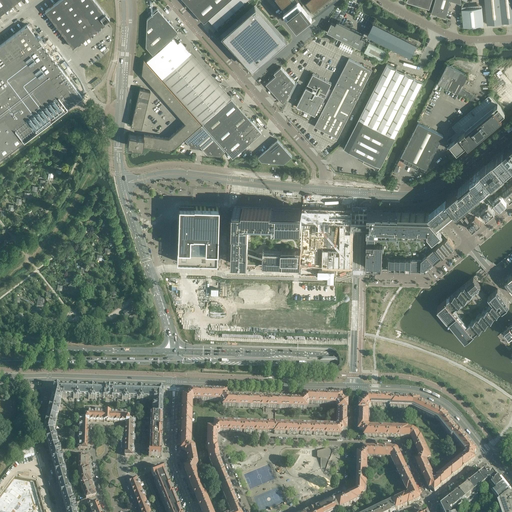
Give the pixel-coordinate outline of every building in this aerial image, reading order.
[(0,0),(0,14),(13,4),(9,0),(0,0)] [(97,29),(97,28),(100,26),(101,26),(101,25),(103,24),(104,23),(109,19),(105,14),(100,7),(94,0),(59,0),(57,2),(70,19),(82,10),(97,29)] [(183,0),(194,12),(197,16),(199,18),(203,22),(208,19),(228,0),(183,0)] [(228,0),(208,19),(210,22),(215,26),(217,29),(218,30),(250,0),(228,0)] [(276,0),(278,3),(279,3),(281,6),(280,6),(288,16),(289,16),(291,18),(290,19),(291,19),(293,21),(296,26),(298,28),(301,25),(308,20),(308,19),(310,17),(311,17),(312,16),(313,15),(316,13),(322,9),(321,8),(324,6),(328,4),(328,3),(330,1),(331,2),(332,0),(276,0)] [(308,19),(308,20),(301,25),(302,27),(336,0),(332,0),(331,2),(330,1),(328,3),(328,4),(324,6),(321,8),(322,9),(316,13),(313,15),(312,16),(311,17),(310,17),(308,19)] [(429,8),(431,0),(407,0),(407,1),(427,7),(428,8),(429,8)] [(461,3),(461,0),(435,0),(431,13),(433,13),(434,13),(440,15),(446,17),(449,6),(450,0),(451,0),(453,1),(456,1),(456,0),(458,1),(457,2),(458,2),(458,1),(461,2),(461,3)] [(495,23),(503,23),(500,0),(485,0),(488,24),(492,24),(495,23)] [(511,0),(500,0),(503,23),(511,21),(511,0)] [(70,19),(57,2),(45,11),(58,28),(70,19)] [(255,5),(222,35),(223,35),(251,68),(254,65),(255,64),(257,63),(258,61),(260,60),(284,38),(276,29),(275,28),(274,27),(258,9),(257,8),(257,7),(256,6),(255,6),(255,5)] [(484,25),(482,7),(463,9),(462,9),(464,27),(467,26),(484,25)] [(146,36),(162,21),(166,18),(163,15),(157,8),(152,12),(153,13),(147,19),(146,36)] [(73,47),(77,43),(79,42),(81,41),(81,40),(84,38),(85,37),(88,35),(89,34),(92,32),(93,32),(93,31),(96,29),(97,29),(82,10),(70,19),(58,28),(73,47)] [(289,16),(288,16),(287,17),(295,27),(296,26),(293,21),(291,19),(290,19),(291,18),(289,16)] [(166,18),(162,21),(170,30),(174,27),(166,18)] [(332,22),(327,31),(361,48),(365,39),(363,38),(362,37),(363,34),(361,32),(358,31),(350,27),(351,26),(348,25),(340,21),(339,21),(337,20),(335,24),(332,22)] [(172,33),(170,30),(162,21),(146,36),(146,46),(147,48),(152,54),(174,35),(172,33)] [(417,44),(374,22),(371,28),(367,35),(411,56),(414,50),(417,44)] [(64,72),(27,24),(0,45),(0,51),(33,95),(64,72)] [(177,43),(173,38),(153,55),(146,61),(202,124),(229,101),(228,100),(221,92),(211,81),(181,46),(177,43)] [(181,40),(177,43),(181,46),(211,81),(221,92),(228,100),(232,98),(224,89),(181,40)] [(351,54),(354,48),(341,42),(339,47),(351,54)] [(382,61),(387,51),(369,42),(367,47),(364,52),(382,61)] [(33,95),(0,51),(0,120),(4,118),(33,95)] [(338,137),(372,70),(358,63),(349,58),(328,100),(326,99),(324,98),(325,96),(326,93),(332,82),(313,73),(308,84),(297,106),(315,115),(316,114),(320,116),(315,126),(326,131),(330,134),(333,135),(335,136),(338,137)] [(145,62),(144,60),(142,74),(144,76),(145,78),(153,70),(145,62)] [(381,166),(423,82),(387,64),(344,148),(350,150),(357,154),(365,158),(363,162),(375,168),(374,169),(378,171),(381,166)] [(459,93),(468,75),(454,67),(452,65),(450,66),(447,64),(438,83),(459,93)] [(295,83),(295,82),(281,67),(274,73),(275,73),(278,70),(279,71),(280,72),(276,75),(266,84),(275,94),(278,97),(283,102),(287,99),(295,83)] [(149,81),(157,74),(153,70),(145,78),(146,79),(147,78),(149,81),(148,81),(149,81)] [(70,105),(82,96),(64,72),(33,95),(4,118),(22,142),(31,135),(70,105)] [(154,87),(162,80),(157,74),(149,81),(149,82),(149,81),(151,84),(154,87)] [(159,93),(167,86),(162,80),(154,87),(156,90),(157,90),(159,92),(158,92),(158,93),(159,93)] [(163,98),(172,91),(167,86),(159,93),(161,95),(163,98)] [(149,95),(150,91),(140,88),(138,96),(148,99),(148,98),(148,95),(149,95)] [(168,104),(177,97),(172,91),(163,98),(166,101),(167,101),(169,103),(168,103),(168,104)] [(466,145),(467,144),(468,143),(467,143),(466,143),(471,138),(472,139),(471,140),(500,116),(505,112),(498,103),(498,104),(490,95),(479,104),(452,126),(457,132),(447,140),(449,143),(450,143),(457,152),(458,151),(459,150),(461,149),(463,147),(464,146),(466,145)] [(147,102),(148,99),(138,96),(136,103),(147,106),(148,102),(147,102)] [(173,110),(182,102),(177,97),(168,104),(169,104),(171,106),(171,107),(173,110)] [(253,123),(251,121),(240,108),(231,98),(229,101),(202,124),(232,158),(246,145),(253,139),(259,134),(261,132),(260,131),(259,129),(258,129),(256,126),(253,123)] [(178,115),(187,108),(182,102),(173,110),(176,113),(177,112),(179,114),(178,115)] [(146,110),(147,106),(136,103),(134,111),(145,113),(144,113),(145,110),(146,110)] [(183,121),(191,114),(187,108),(178,115),(179,115),(181,117),(181,118),(183,121)] [(143,116),(144,113),(145,114),(145,113),(134,111),(133,118),(143,120),(144,117),(143,116)] [(201,124),(191,114),(183,121),(185,123),(186,124),(183,126),(183,125),(190,134),(201,124)] [(502,118),(500,116),(471,140),(472,139),(471,138),(466,143),(467,143),(468,143),(467,144),(468,146),(502,118)] [(22,142),(4,118),(0,120),(0,139),(1,139),(10,151),(21,143),(22,142)] [(142,124),(143,120),(133,118),(131,126),(141,128),(141,127),(142,124)] [(418,122),(401,156),(405,158),(419,165),(426,168),(443,135),(418,122)] [(215,139),(201,124),(185,139),(190,145),(190,146),(198,148),(200,146),(203,150),(215,139)] [(190,134),(183,125),(182,126),(183,126),(180,128),(177,130),(184,139),(190,134)] [(184,139),(177,130),(174,133),(174,134),(172,136),(172,135),(171,135),(179,144),(184,139)] [(143,145),(144,136),(143,136),(129,134),(127,145),(142,147),(143,145)] [(150,146),(152,136),(144,134),(143,136),(144,136),(143,145),(150,146)] [(179,144),(171,135),(171,136),(169,138),(168,138),(166,138),(165,148),(172,149),(179,144)] [(157,147),(159,137),(158,137),(155,137),(156,136),(152,136),(150,146),(157,147)] [(165,148),(166,138),(162,137),(162,138),(159,137),(157,147),(165,148)] [(0,159),(10,151),(1,139),(0,139),(0,159)] [(214,148),(219,144),(215,139),(203,150),(207,153),(220,155),(214,148)] [(292,156),(278,139),(277,140),(275,142),(273,144),(265,151),(258,157),(262,161),(284,163),(292,156)] [(511,160),(511,143),(511,144),(503,150),(510,158),(511,160)] [(225,151),(219,144),(214,148),(220,155),(220,154),(225,151)] [(493,160),(504,173),(511,182),(511,160),(510,158),(503,150),(503,151),(502,152),(501,153),(500,153),(500,154),(499,154),(498,155),(496,157),(495,158),(494,158),(493,160)] [(503,173),(504,173),(493,160),(492,160),(493,160),(491,161),(489,163),(487,164),(487,165),(486,165),(487,165),(486,166),(483,169),(482,168),(482,169),(481,170),(480,170),(491,183),(497,178),(498,178),(503,173)] [(471,178),(470,178),(481,191),(482,192),(493,205),(494,206),(493,205),(494,205),(495,204),(495,205),(497,204),(499,208),(502,205),(503,204),(507,201),(500,194),(491,183),(480,170),(478,172),(477,173),(475,174),(474,175),(473,176),(472,177),(471,178)] [(459,188),(458,188),(469,201),(475,196),(476,196),(481,191),(470,178),(470,179),(466,182),(465,183),(464,184),(463,185),(462,185),(461,186),(462,187),(461,188),(460,189),(459,188)] [(511,183),(508,187),(503,191),(510,199),(511,196),(511,183)] [(228,186),(228,203),(235,203),(235,194),(240,194),(240,186),(228,186)] [(463,206),(469,201),(458,188),(458,189),(459,190),(458,191),(456,192),(456,191),(455,192),(454,193),(454,192),(453,193),(454,193),(452,195),(451,194),(451,195),(447,198),(446,199),(450,204),(453,202),(456,206),(454,208),(454,209),(457,212),(462,207),(463,207),(463,206)] [(454,209),(454,208),(450,204),(446,199),(443,201),(444,202),(442,205),(441,203),(434,209),(435,210),(433,212),(432,211),(429,213),(437,223),(440,221),(439,220),(441,218),(442,219),(449,213),(448,212),(450,210),(451,211),(454,209)] [(488,203),(478,210),(479,211),(485,218),(486,219),(490,215),(491,215),(495,211),(492,208),(491,207),(488,203)] [(178,220),(178,234),(177,253),(177,257),(177,261),(198,262),(199,262),(216,263),(218,207),(182,206),(179,206),(178,220)] [(232,263),(233,263),(235,263),(235,264),(236,264),(236,263),(238,263),(238,264),(240,264),(240,263),(241,263),(241,264),(242,264),(242,263),(247,264),(248,264),(251,264),(258,264),(260,264),(262,264),(264,264),(267,264),(268,265),(268,264),(272,264),(272,265),(273,265),(273,264),(276,265),(278,265),(281,265),(282,265),(285,265),(286,265),(289,265),(292,265),(293,265),(296,265),(297,265),(300,265),(301,266),(302,209),(292,209),(289,209),(288,209),(285,209),(284,209),(281,209),(278,209),(277,208),(277,209),(274,209),(274,208),(273,208),(273,209),(272,209),(272,208),(271,208),(271,209),(268,209),(268,208),(267,208),(264,208),(263,208),(260,208),(257,208),(256,208),(253,208),(252,208),(249,208),(248,208),(243,208),(243,207),(242,208),(241,208),(241,207),(240,207),(240,208),(238,207),(237,207),(234,207),(233,207),(233,208),(234,208),(234,209),(233,209),(233,211),(233,215),(233,218),(233,222),(233,225),(233,229),(233,231),(233,234),(232,235),(233,235),(233,238),(232,238),(233,238),(233,241),(232,241),(232,242),(233,242),(232,245),(232,246),(232,248),(232,249),(232,252),(232,253),(232,256),(232,257),(232,259),(232,262),(232,263)] [(462,207),(457,212),(463,219),(465,222),(470,217),(462,207)] [(438,224),(437,223),(436,222),(429,213),(428,213),(398,212),(376,212),(372,211),(368,211),(357,211),(353,211),(355,222),(358,222),(367,223),(367,233),(366,268),(389,268),(394,268),(400,269),(405,269),(411,269),(416,269),(421,269),(425,269),(430,266),(434,262),(438,259),(442,255),(446,252),(451,248),(455,245),(448,236),(441,228),(440,229),(438,231),(436,229),(434,227),(438,224)] [(490,215),(486,219),(495,212),(495,211),(491,215),(490,215)] [(470,217),(465,222),(472,230),(473,229),(476,227),(477,226),(478,226),(478,225),(481,223),(482,222),(481,222),(475,215),(474,214),(470,217)] [(510,303),(509,301),(505,297),(504,296),(501,293),(500,291),(498,288),(497,289),(496,290),(494,292),(492,293),(488,296),(486,294),(479,286),(481,285),(474,277),(439,306),(438,306),(437,307),(443,313),(443,314),(444,314),(448,320),(449,321),(465,340),(472,334),(477,330),(510,303)] [(141,318),(135,311),(136,311),(132,306),(122,313),(128,320),(126,321),(129,325),(133,322),(134,323),(141,318)] [(121,324),(118,319),(112,322),(114,328),(121,324)] [(386,324),(383,328),(392,332),(394,328),(390,326),(390,325),(391,325),(392,323),(389,322),(388,325),(386,324)] [(510,326),(503,331),(509,338),(510,337),(511,338),(511,328),(510,326)] [(69,397),(69,387),(54,387),(51,401),(60,403),(62,398),(65,397),(69,397)] [(84,397),(84,388),(69,387),(69,397),(73,397),(73,398),(80,399),(80,397),(84,397)] [(99,398),(99,388),(84,388),(84,397),(88,397),(88,399),(95,399),(95,398),(99,398)] [(132,399),(133,389),(118,389),(118,398),(121,398),(121,400),(128,400),(129,399),(132,399)] [(147,399),(148,390),(133,389),(132,399),(136,399),(137,400),(144,401),(144,399),(147,399)] [(163,401),(163,390),(148,390),(147,399),(154,399),(154,400),(156,400),(156,401),(163,401)] [(196,400),(196,391),(189,391),(189,394),(185,397),(183,397),(182,404),(191,405),(191,403),(194,401),(194,400),(196,400)] [(207,401),(208,392),(196,391),(196,400),(196,401),(199,401),(199,400),(201,400),(201,401),(203,401),(203,400),(205,400),(205,401),(207,401)] [(218,401),(219,392),(208,392),(207,401),(210,401),(210,400),(212,400),(211,402),(214,402),(214,400),(216,401),(218,401)] [(232,408),(232,398),(229,398),(226,395),(226,392),(219,392),(218,401),(220,401),(223,403),(222,407),(225,407),(225,406),(228,407),(228,408),(232,408)] [(311,404),(311,395),(304,395),(304,397),(300,401),(297,400),(297,410),(301,410),(301,409),(303,409),(303,410),(306,410),(306,407),(309,404),(311,404)] [(322,405),(322,395),(311,395),(311,404),(314,404),(315,404),(315,405),(318,405),(318,404),(319,404),(319,405),(322,405)] [(333,405),(333,396),(322,395),(322,405),(324,405),(324,404),(326,404),(326,406),(328,406),(328,404),(330,404),(330,405),(333,405)] [(346,410),(347,402),(344,402),(341,399),(341,396),(333,396),(333,405),(335,405),(336,405),(337,407),(337,409),(346,410)] [(374,405),(374,397),(366,397),(366,399),(363,403),(360,402),(360,410),(361,410),(368,410),(368,408),(369,408),(371,406),(371,405),(374,405)] [(387,406),(387,398),(374,397),(374,405),(373,406),(376,406),(376,405),(378,405),(378,406),(382,406),(384,406),(387,406)] [(273,409),(273,400),(268,399),(268,400),(265,400),(262,400),(262,399),(232,398),(232,408),(235,408),(235,407),(237,407),(236,409),(239,409),(239,407),(240,407),(240,408),(248,408),(249,408),(249,409),(251,409),(251,408),(252,408),(260,408),(260,407),(262,408),(262,409),(264,409),(267,409),(267,408),(268,408),(268,409),(273,409)] [(413,409),(415,400),(411,398),(411,400),(403,400),(403,399),(402,399),(401,400),(400,399),(400,408),(402,408),(404,408),(404,409),(409,409),(409,408),(413,409)] [(162,415),(163,401),(156,401),(156,400),(154,400),(153,404),(152,411),(153,411),(153,415),(162,415)] [(297,410),(297,400),(273,400),(273,409),(276,409),(276,408),(278,408),(278,410),(280,410),(280,409),(281,409),(288,409),(290,409),(290,410),(292,410),(292,409),(293,409),(297,410)] [(425,415),(429,407),(428,406),(426,405),(419,402),(420,401),(415,400),(413,409),(417,410),(417,411),(421,413),(422,412),(423,413),(423,414),(425,415)] [(58,414),(60,407),(59,407),(60,403),(51,401),(47,415),(56,418),(57,414),(58,414)] [(192,412),(192,410),(191,410),(191,409),(191,405),(182,404),(182,417),(191,418),(191,413),(191,412),(192,412)] [(447,418),(448,417),(441,411),(440,412),(433,409),(432,408),(431,408),(430,408),(426,415),(428,416),(428,415),(430,416),(430,417),(435,420),(435,419),(441,424),(442,427),(449,421),(447,418)] [(345,423),(346,410),(337,409),(337,411),(336,411),(336,414),(337,414),(337,415),(335,415),(335,417),(337,417),(337,419),(336,419),(336,421),(337,421),(337,422),(338,422),(345,423)] [(369,419),(369,415),(370,412),(369,412),(369,410),(368,410),(361,410),(360,423),(367,423),(368,423),(368,422),(369,422),(369,419)] [(55,429),(56,422),(55,421),(56,418),(47,415),(44,430),(44,433),(53,431),(54,429),(55,429)] [(162,427),(162,418),(162,415),(153,415),(152,415),(151,419),(150,418),(150,423),(151,423),(151,427),(162,427)] [(192,425),(192,423),(190,423),(190,421),(191,422),(191,418),(182,417),(182,430),(191,430),(191,427),(190,427),(190,425),(192,425)] [(458,431),(456,429),(456,428),(455,427),(454,427),(453,425),(452,424),(449,421),(442,427),(444,428),(445,428),(446,429),(445,430),(447,433),(448,432),(449,434),(451,437),(458,431)] [(346,430),(346,423),(345,423),(338,422),(338,424),(337,424),(337,425),(335,427),(335,428),(332,428),(332,436),(340,436),(340,434),(343,430),(346,430)] [(223,432),(223,423),(219,423),(219,424),(217,424),(217,423),(214,423),(214,428),(213,429),(208,429),(207,432),(208,432),(208,434),(207,434),(207,438),(216,438),(216,435),(220,432),(223,432)] [(236,433),(236,424),(232,424),(231,424),(231,423),(229,423),(229,424),(227,424),(228,424),(223,423),(223,432),(236,433)] [(249,433),(250,424),(245,424),(245,425),(244,425),(244,423),(242,423),(242,425),(241,425),(241,424),(236,424),(236,433),(249,433)] [(263,433),(263,425),(259,424),(259,425),(257,425),(257,424),(255,423),(255,425),(254,425),(254,424),(250,424),(249,433),(263,433)] [(372,437),(373,429),(370,429),(370,428),(368,426),(367,426),(367,423),(360,423),(359,423),(359,431),(362,431),(365,434),(365,437),(372,437)] [(293,434),(293,425),(289,425),(289,426),(287,426),(287,424),(285,424),(285,426),(284,426),(284,425),(280,425),(279,434),(293,434)] [(279,434),(280,425),(276,425),(276,426),(274,426),(274,425),(271,425),(269,425),(267,425),(263,425),(263,433),(268,434),(268,433),(271,433),(272,433),(274,433),(274,434),(279,434)] [(306,435),(306,426),(302,426),(302,427),(300,426),(300,425),(299,425),(299,426),(297,426),(293,425),(293,434),(306,435)] [(319,435),(319,426),(316,426),(316,427),(314,427),(314,425),(313,425),(312,425),(312,427),(310,427),(310,426),(306,426),(306,435),(319,435)] [(332,436),(332,428),(332,427),(329,427),(327,427),(327,426),(325,426),(325,427),(324,427),(319,426),(319,435),(332,436)] [(161,436),(161,430),(162,430),(162,427),(151,427),(151,430),(150,430),(150,435),(151,435),(151,439),(161,439),(161,436)] [(383,437),(384,428),(381,428),(381,429),(379,428),(379,427),(377,427),(377,428),(375,428),(373,428),(373,429),(372,437),(383,437)] [(394,438),(395,429),(392,428),(392,429),(390,429),(390,427),(388,427),(388,429),(386,429),(386,428),(384,428),(383,437),(394,438)] [(405,438),(406,429),(403,429),(401,429),(401,428),(399,428),(399,429),(397,429),(395,429),(394,438),(405,438)] [(420,438),(418,433),(413,430),(408,430),(408,429),(406,429),(405,438),(411,438),(412,439),(414,444),(422,440),(421,437),(420,438)] [(191,438),(191,436),(190,436),(190,434),(191,434),(191,430),(182,430),(181,443),(190,443),(190,439),(190,438),(191,438)] [(58,441),(57,438),(56,434),(55,435),(53,431),(44,433),(48,448),(57,445),(56,442),(58,441)] [(457,440),(463,435),(460,432),(459,433),(458,431),(451,437),(452,439),(454,438),(455,439),(456,439),(457,440)] [(463,435),(457,440),(456,441),(458,443),(458,442),(460,444),(459,444),(462,448),(463,448),(464,449),(463,450),(464,451),(465,451),(471,446),(463,435)] [(216,447),(216,438),(207,438),(207,440),(208,440),(208,443),(207,443),(207,448),(207,449),(208,448),(208,450),(207,450),(208,453),(217,451),(217,447),(216,447)] [(161,451),(161,439),(151,439),(151,442),(149,442),(149,447),(150,447),(150,451),(161,451)] [(425,448),(424,446),(425,446),(424,443),(423,444),(422,442),(423,442),(422,440),(414,444),(419,454),(427,450),(426,447),(425,448)] [(196,462),(196,459),(195,456),(195,453),(194,453),(193,451),(194,451),(194,449),(190,445),(190,443),(181,443),(181,450),(183,450),(187,453),(187,457),(188,460),(188,464),(186,467),(184,468),(187,476),(195,473),(194,471),(194,470),(197,466),(196,463),(195,463),(195,462),(196,462)] [(62,454),(61,451),(60,448),(59,449),(58,445),(57,445),(48,448),(50,454),(51,458),(52,459),(53,466),(62,463),(63,463),(62,459),(63,459),(62,456),(62,454)] [(474,458),(474,453),(476,452),(471,446),(465,451),(467,453),(466,453),(466,456),(466,457),(464,458),(469,465),(475,460),(474,458)] [(330,460),(332,454),(332,452),(331,450),(330,449),(328,449),(318,452),(318,459),(330,460)] [(371,458),(371,449),(364,449),(364,451),(361,455),(358,454),(358,462),(366,462),(366,459),(368,457),(371,458)] [(394,455),(395,454),(395,450),(378,449),(378,451),(379,451),(379,453),(377,454),(377,459),(378,459),(378,458),(387,459),(388,459),(388,458),(390,458),(391,458),(391,456),(392,456),(392,455),(394,455)] [(404,464),(398,451),(396,450),(395,450),(395,454),(394,455),(392,455),(392,456),(391,456),(391,458),(392,459),(393,461),(392,461),(393,462),(394,464),(395,463),(396,465),(395,466),(396,468),(404,464)] [(429,468),(428,465),(427,463),(427,460),(431,458),(429,455),(428,455),(427,453),(428,453),(427,450),(419,454),(420,456),(419,461),(416,462),(428,486),(432,484),(431,483),(433,481),(432,478),(431,475),(432,474),(431,472),(430,472),(429,470),(430,470),(429,468)] [(239,511),(218,459),(219,459),(218,455),(217,452),(217,451),(208,453),(208,454),(209,460),(210,460),(210,462),(212,467),(213,468),(212,469),(215,475),(215,474),(216,476),(214,476),(215,478),(216,477),(217,478),(216,479),(219,486),(220,486),(220,487),(219,487),(220,489),(221,488),(222,490),(221,490),(224,497),(225,498),(224,499),(224,500),(226,500),(226,501),(225,501),(228,508),(229,508),(230,509),(228,510),(229,511),(230,511),(239,511)] [(469,465),(464,458),(464,457),(458,462),(464,469),(469,465)] [(89,468),(89,462),(84,462),(84,463),(79,463),(79,466),(78,466),(79,470),(89,468)] [(367,469),(367,467),(367,462),(366,462),(358,462),(358,474),(366,474),(367,469)] [(453,478),(464,469),(458,462),(447,470),(453,478)] [(67,473),(65,470),(64,467),(62,463),(53,466),(57,480),(67,477),(65,474),(67,473)] [(413,484),(405,466),(404,464),(396,468),(398,472),(399,471),(400,473),(399,474),(401,478),(402,477),(403,479),(401,479),(404,484),(405,483),(405,485),(404,485),(406,488),(413,484)] [(90,476),(89,468),(79,470),(78,470),(79,475),(80,475),(81,478),(90,476)] [(162,468),(144,475),(147,480),(152,478),(155,477),(165,473),(162,468)] [(441,487),(453,478),(447,470),(438,478),(438,479),(436,481),(441,487)] [(0,511),(47,511),(38,478),(34,477),(34,476),(31,475),(31,473),(25,472),(25,474),(21,473),(20,475),(17,474),(2,494),(1,493),(0,494),(0,511)] [(207,501),(204,493),(203,493),(203,492),(204,492),(203,490),(202,491),(202,489),(199,481),(198,481),(198,479),(199,479),(198,477),(197,478),(196,477),(197,476),(195,472),(195,473),(187,476),(201,511),(211,511),(209,506),(208,506),(208,505),(209,504),(209,503),(207,503),(207,502),(207,501)] [(496,491),(503,486),(494,473),(493,473),(492,473),(490,475),(489,474),(488,474),(487,474),(485,472),(484,472),(479,476),(485,483),(489,479),(492,483),(491,484),(496,491)] [(169,484),(165,473),(155,477),(156,481),(155,481),(157,485),(158,485),(159,489),(169,484)] [(367,481),(367,479),(366,478),(366,474),(358,474),(357,485),(366,485),(366,481),(367,481)] [(92,483),(90,476),(81,478),(81,480),(80,481),(81,485),(92,483)] [(475,491),(485,483),(479,476),(469,484),(475,491)] [(68,484),(67,477),(57,480),(59,486),(68,484)] [(140,483),(139,481),(138,482),(137,478),(129,481),(130,485),(131,485),(131,487),(140,483)] [(441,487),(436,481),(435,482),(433,481),(431,483),(432,484),(428,486),(430,490),(432,489),(435,492),(441,487)] [(94,489),(91,483),(92,483),(81,485),(82,488),(82,490),(83,489),(84,492),(89,490),(89,491),(94,489)] [(141,489),(140,486),(141,485),(140,483),(131,487),(132,488),(133,492),(141,489)] [(72,494),(71,490),(70,487),(69,487),(68,484),(59,486),(63,501),(72,498),(71,494),(72,494)] [(172,493),(170,487),(169,484),(159,489),(161,492),(160,492),(162,497),(162,496),(164,499),(174,495),(172,493)] [(416,489),(413,484),(406,488),(408,492),(409,493),(416,489)] [(473,498),(478,494),(475,491),(469,484),(460,491),(465,498),(471,505),(476,501),(473,498)] [(362,497),(365,492),(365,488),(366,488),(366,485),(357,485),(357,491),(349,495),(353,503),(358,501),(357,500),(362,497)] [(496,498),(507,490),(503,486),(496,491),(493,494),(496,498)] [(96,495),(94,489),(89,491),(89,490),(84,492),(86,495),(84,495),(86,499),(96,495)] [(144,494),(143,492),(143,493),(141,489),(133,492),(135,496),(136,498),(144,494)] [(420,498),(416,489),(409,493),(410,495),(405,497),(408,505),(409,505),(420,500),(420,498)] [(500,503),(510,494),(507,490),(496,498),(500,503)] [(455,506),(465,498),(460,491),(450,499),(455,506)] [(146,500),(144,497),(145,497),(144,494),(136,498),(136,500),(138,503),(146,500)] [(511,511),(511,497),(510,494),(500,503),(499,503),(502,511),(511,511)] [(178,507),(174,496),(174,495),(164,499),(165,503),(164,503),(166,508),(167,507),(168,510),(178,507)] [(353,503),(349,495),(337,501),(341,509),(343,508),(342,507),(344,506),(345,507),(349,505),(349,504),(350,503),(351,504),(353,503)] [(392,511),(396,510),(392,502),(389,495),(381,499),(382,501),(384,500),(387,505),(381,508),(383,511),(392,511)] [(408,505),(405,497),(404,496),(402,497),(403,499),(401,499),(401,498),(396,500),(397,501),(395,502),(395,501),(392,502),(396,510),(397,510),(398,510),(399,509),(408,505)] [(77,511),(76,508),(76,507),(75,504),(74,501),(73,498),(72,498),(63,501),(65,507),(65,506),(66,511),(77,511)] [(452,511),(451,510),(455,506),(450,499),(441,506),(442,509),(443,511),(454,511),(452,511)] [(149,505),(148,503),(147,504),(146,500),(138,503),(139,507),(140,509),(149,505)] [(338,511),(340,511),(334,500),(316,509),(316,508),(308,511),(338,511)] [(99,507),(97,503),(96,501),(95,502),(94,502),(88,505),(89,507),(90,507),(91,510),(99,507)]
